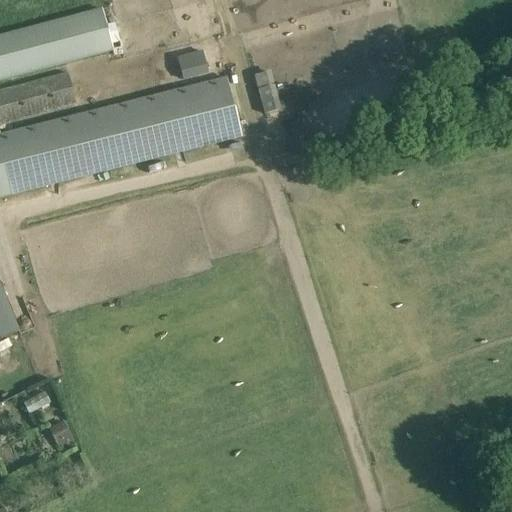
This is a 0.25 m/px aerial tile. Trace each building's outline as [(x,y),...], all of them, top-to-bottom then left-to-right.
[(114,51),(102,8),(0,34),(0,200),(244,137),(228,76),(80,115),(0,134),(0,126),(77,107),(67,73),(0,91),(0,81),(66,64),(114,51)] [(177,58),(183,80),(206,73),(201,52),(177,58)] [(259,100),(276,97),(271,71),(254,75),(259,100)] [(0,340),(17,334),(0,293),(0,340)] [(0,374),(17,360),(3,343),(0,345),(0,374)] [(24,415),(52,404),(44,383),(16,395),(24,415)] [(63,422),(49,429),(58,449),(73,442),(63,422)]
